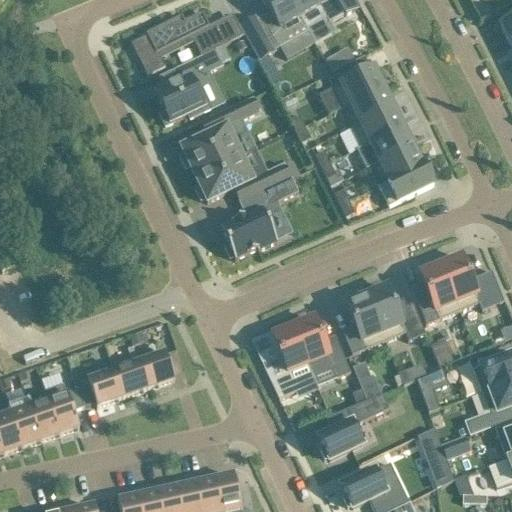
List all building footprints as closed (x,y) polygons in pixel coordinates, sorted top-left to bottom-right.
[(254,19),(238,27),(258,63),(274,54),(273,53),(308,34),(307,32),(301,20),(289,0),(262,0),(261,1),(270,16),(261,21),(256,23),(254,19)] [(289,0),(301,20),(307,32),(315,28),(327,21),(329,26),(345,17),(346,18),(360,10),(358,6),(354,0),(289,0)] [(194,46),(201,60),(215,53),(230,45),(219,24),(209,29),(202,16),(178,28),(176,24),(158,33),(157,31),(146,37),(147,39),(131,47),(147,79),(165,70),(158,56),(192,40),(194,46)] [(511,23),(500,29),(510,49),(511,48),(511,23)] [(223,70),(215,53),(201,60),(176,71),(183,85),(156,98),(163,113),(158,115),(165,130),(188,119),(190,122),(210,113),(196,83),(223,70)] [(359,67),(327,83),(342,112),(383,92),(373,72),(364,77),(359,67)] [(383,92),(342,112),(342,113),(346,111),(355,129),(351,131),(351,132),(393,111),(383,92)] [(224,115),(231,130),(260,116),(253,101),(224,115)] [(351,132),(339,138),(348,157),(356,153),(369,147),(403,131),(393,111),(351,132)] [(296,135),(305,131),(299,119),(290,123),(296,135)] [(189,169),(194,179),(239,158),(227,133),(226,131),(183,151),(181,152),(183,157),(179,159),(185,171),(189,169)] [(311,143),(305,131),(296,135),(302,147),(311,143)] [(369,147),(356,153),(366,173),(378,167),(412,150),(403,131),(369,147)] [(412,150),(378,167),(387,186),(421,168),(412,150)] [(315,159),(320,171),(329,167),(324,155),(315,159)] [(252,185),(239,158),(194,179),(199,190),(195,192),(201,203),(205,201),(207,206),(252,185)] [(329,167),(320,171),(326,183),(335,179),(329,167)] [(285,168),(256,182),(263,196),(291,183),(292,183),(285,168)] [(387,186),(378,190),(389,211),(433,189),(423,168),(421,168),(387,186)] [(268,211),(297,197),(291,183),(263,196),(262,197),(268,211)] [(339,210),(348,205),(343,193),(334,198),(339,210)] [(354,217),(348,205),(339,210),(345,222),(354,217)] [(224,250),(230,262),(233,260),(235,264),(257,254),(258,255),(277,246),(261,213),(246,220),(246,219),(232,226),(232,227),(220,232),(227,248),(224,250)] [(461,261),(440,269),(459,315),(478,308),(481,315),(504,305),(491,274),(482,278),(470,283),(461,261)] [(429,300),(417,305),(421,314),(432,309),(438,324),(459,315),(440,269),(420,278),(429,300)] [(387,291),(366,300),(385,346),(404,338),(407,345),(425,338),(413,308),(406,310),(403,303),(394,307),(387,291)] [(385,346),(366,300),(346,308),(355,330),(342,335),(352,359),(385,346)] [(314,323),(293,331),(308,368),(312,379),(332,371),(337,382),(350,377),(335,339),(322,344),(314,323)] [(281,362),(263,369),(279,403),(296,396),(293,387),(312,379),(308,368),(293,331),(273,339),(272,340),(281,362)] [(441,374),(454,369),(448,353),(434,359),(440,374),(441,374)] [(138,361),(137,362),(148,393),(174,384),(165,358),(139,366),(138,361)] [(511,359),(473,374),(482,396),(511,384),(511,359)] [(137,362),(112,370),(123,402),(148,393),(137,362)] [(77,392),(84,411),(95,407),(97,411),(123,402),(112,370),(111,371),(113,376),(87,385),(89,388),(77,392)] [(27,374),(17,378),(20,386),(30,383),(27,374)] [(427,380),(416,384),(428,416),(439,412),(432,395),(447,389),(441,374),(440,374),(427,380)] [(10,390),(20,386),(17,378),(7,381),(10,390)] [(511,384),(482,396),(471,400),(479,421),(465,426),(470,439),(511,423),(511,384)] [(73,415),(84,411),(77,392),(66,396),(67,398),(48,404),(45,395),(60,439),(79,432),(73,415)] [(26,402),(41,445),(60,439),(45,395),(26,402)] [(366,405),(345,414),(350,423),(351,427),(353,430),(388,414),(381,399),(366,405)] [(22,452),(41,445),(26,402),(7,408),(22,452)] [(0,448),(4,459),(22,452),(7,408),(6,409),(10,418),(0,421),(0,448)] [(317,439),(321,447),(318,449),(323,460),(327,458),(328,461),(360,445),(353,430),(351,427),(350,423),(317,439)] [(511,427),(496,433),(507,463),(511,461),(511,427)] [(436,493),(454,485),(453,483),(446,464),(441,450),(434,432),(417,441),(436,493)] [(463,441),(441,450),(446,464),(469,456),(463,441)] [(484,458),(474,462),(478,471),(488,467),(484,458)] [(390,467),(342,490),(346,499),(342,500),(347,511),(351,510),(351,511),(353,511),(371,504),(374,511),(396,511),(408,506),(390,467)] [(253,511),(248,488),(236,491),(234,479),(214,483),(220,511),(253,511)] [(465,479),(453,483),(454,485),(459,499),(463,499),(472,499),(465,479)] [(195,487),(200,511),(220,511),(214,483),(195,487)] [(200,511),(195,487),(176,492),(180,511),(200,511)] [(180,511),(176,492),(156,496),(159,511),(180,511)] [(159,511),(156,496),(137,500),(139,511),(159,511)] [(474,508),(474,499),(472,499),(463,499),(462,508),(474,508)] [(486,500),(474,499),(474,508),(486,508),(486,500)] [(139,511),(137,500),(117,505),(119,511),(139,511)]
